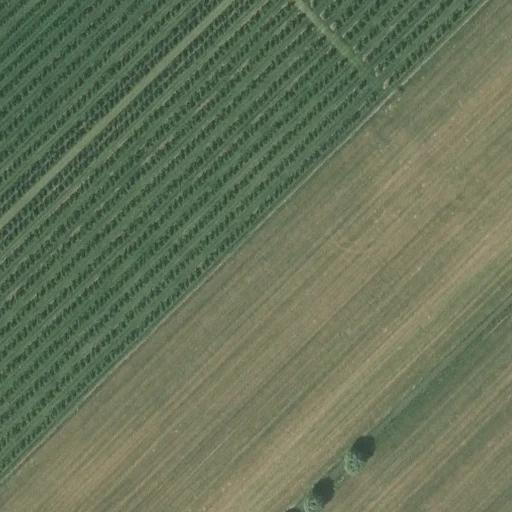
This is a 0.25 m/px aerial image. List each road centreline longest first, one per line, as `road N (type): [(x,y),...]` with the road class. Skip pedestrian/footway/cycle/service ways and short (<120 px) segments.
road 1 (track): [(216,0),(0,209)]
road 2 (track): [(291,0),(379,91)]
